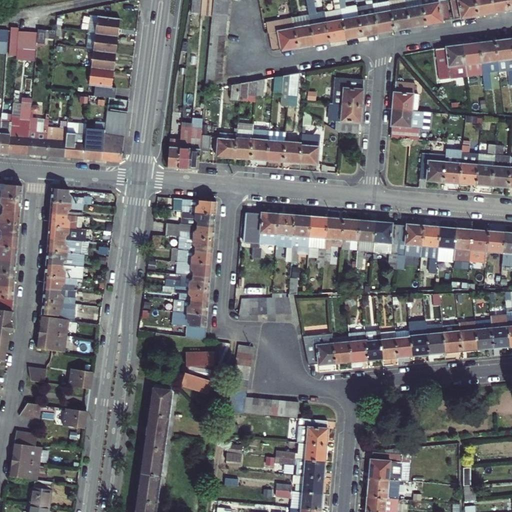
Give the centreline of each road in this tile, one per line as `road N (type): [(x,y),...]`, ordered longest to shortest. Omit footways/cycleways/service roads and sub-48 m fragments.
road 1 (residential): [(38,169),(0,460)]
road 2 (primary): [(129,254),(88,511)]
road 3 (primary): [(102,511),(129,254)]
road 4 (residential): [(243,0),(242,43),(262,63),(380,44)]
road 5 (primary): [(139,177),(166,0)]
road 6 (primary): [(155,0),(136,141),(139,177)]
road 7 (residential): [(354,385),(298,382),(264,335),(219,327)]
road 8 (residential): [(511,368),(354,385)]
road 9 (residential): [(370,195),(380,44)]
road 10 (residential): [(231,184),(219,327)]
road 11 (residential): [(370,195),(511,208)]
road 12 (residential): [(231,184),(370,195)]
road 13 (residential): [(380,44),(511,21)]
road 14 (residential): [(343,511),(354,385)]
